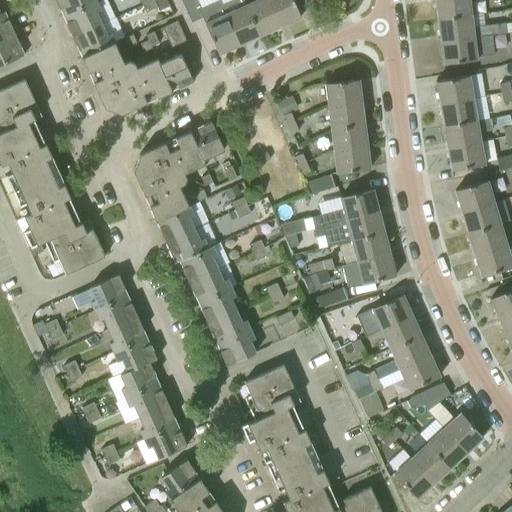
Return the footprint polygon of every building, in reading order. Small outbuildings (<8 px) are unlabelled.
[(55,0),(62,16),(97,1),(96,0),(55,0)] [(154,0),(154,1),(157,7),(159,11),(168,6),(165,0),(154,0)] [(183,0),(190,16),(202,11),(197,0),(183,0)] [(259,36),(279,27),(267,0),(256,0),(246,5),(259,36)] [(267,0),(279,27),(300,17),(292,0),(267,0)] [(471,15),(469,0),(434,0),(437,20),(471,15)] [(72,36),(102,23),(96,12),(101,10),(97,1),(62,16),(72,36)] [(154,1),(143,6),(145,12),(157,7),(154,1)] [(239,45),(259,36),(246,5),(225,14),(239,45)] [(0,39),(14,33),(4,12),(0,14),(0,15),(0,14),(0,39)] [(218,54),(239,45),(225,14),(204,23),(218,54)] [(437,20),(440,41),(474,37),(490,35),(490,34),(497,33),(507,32),(505,23),(473,27),(471,15),(437,20)] [(171,47),(186,40),(177,20),(162,27),(171,47)] [(81,57),(114,42),(116,42),(111,32),(107,34),(102,23),(72,36),(81,57)] [(147,40),(150,47),(158,44),(153,31),(145,35),(147,40)] [(0,65),(24,55),(14,33),(0,39),(0,65)] [(124,37),(128,45),(136,42),(132,34),(124,37)] [(443,64),(477,60),(474,37),(440,41),(443,64)] [(150,47),(147,40),(140,42),(142,51),(150,47)] [(90,77),(123,62),(114,42),(81,57),(90,77)] [(159,62),(172,91),(193,81),(180,53),(159,62)] [(151,100),(172,91),(159,62),(157,58),(136,67),(151,100)] [(121,114),(151,100),(136,67),(134,62),(128,60),(123,62),(90,77),(104,107),(121,114)] [(439,104),(473,99),(469,76),(435,82),(439,104)] [(6,176),(13,191),(58,170),(45,143),(39,146),(28,122),(41,116),(24,79),(0,89),(0,164),(0,166),(7,163),(12,173),(6,176)] [(328,107),(361,102),(358,79),(325,84),(328,107)] [(501,94),(511,92),(508,81),(499,84),(501,94)] [(511,99),(511,92),(501,94),(503,104),(511,100),(511,99)] [(292,95),(277,102),(282,114),(297,107),(292,95)] [(443,126),(477,120),(473,99),(439,104),(443,126)] [(330,129),(364,125),(361,102),(328,107),(330,129)] [(286,125),(295,121),(291,112),(282,116),(286,125)] [(447,148),(481,142),(477,120),(443,126),(447,148)] [(203,159),(223,150),(211,121),(190,131),(203,159)] [(295,121),(286,125),(289,134),(298,130),(295,121)] [(333,151),(367,147),(364,125),(330,129),(333,151)] [(504,137),(511,135),(511,126),(511,125),(502,127),(504,137)] [(204,163),(203,159),(190,131),(169,140),(184,173),(204,163)] [(186,178),(184,173),(169,140),(139,154),(132,171),(145,199),(179,186),(184,183),(186,178)] [(451,171),(485,165),(481,142),(447,148),(451,171)] [(367,147),(333,151),(336,173),(370,169),(367,147)] [(297,166),(306,162),(302,153),(293,157),(297,166)] [(511,167),(511,153),(509,155),(496,157),(499,171),(511,167)] [(306,162),(297,166),(301,175),(310,171),(306,162)] [(236,177),(231,165),(230,165),(223,169),(222,169),(228,181),(236,177)] [(58,170),(13,191),(20,206),(25,203),(30,213),(23,216),(29,229),(23,231),(30,247),(28,248),(31,256),(43,251),(39,243),(43,241),(53,263),(59,260),(65,274),(104,256),(87,219),(74,225),(63,201),(70,198),(58,170)] [(212,182),(208,174),(200,178),(204,186),(212,182)] [(329,174),(306,182),(310,195),(333,187),(329,174)] [(461,212),(494,202),(488,180),(455,190),(461,212)] [(237,184),(223,190),(228,200),(241,194),(237,184)] [(145,199),(155,221),(189,208),(188,206),(179,186),(145,199)] [(345,219),(378,211),(372,188),(339,197),(342,209),(311,218),(313,228),(345,219)] [(195,193),(198,202),(206,198),(203,189),(195,193)] [(232,202),(235,210),(247,204),(243,197),(232,202)] [(467,233),(501,223),(494,202),(461,212),(467,233)] [(247,204),(235,210),(238,217),(250,212),(247,204)] [(155,221),(164,242),(195,230),(190,217),(194,215),(190,206),(188,206),(189,208),(155,221)] [(350,241),(384,232),(378,211),(345,219),(313,228),(316,238),(324,236),(326,246),(350,240),(350,241)] [(307,229),(304,218),(281,224),(285,235),(295,232),(307,229)] [(474,255),(507,245),(501,223),(467,233),(474,255)] [(178,261),(209,247),(208,246),(204,237),(199,239),(195,230),(164,242),(174,263),(179,261),(178,261)] [(298,245),(295,232),(284,236),(289,247),(298,245)] [(356,262),(389,253),(384,232),(350,241),(356,262)] [(249,245),(252,253),(264,247),(260,239),(249,245)] [(179,261),(188,282),(218,269),(213,257),(217,255),(213,244),(208,246),(209,247),(178,261),(179,261)] [(480,277),(511,267),(511,260),(507,245),(474,255),(480,277)] [(264,247),(252,253),(255,261),(267,255),(264,247)] [(389,253),(356,262),(342,265),(348,285),(361,282),(385,276),(386,278),(395,276),(389,253)] [(314,273),(334,268),(331,258),(308,264),(310,274),(314,273)] [(197,303),(232,287),(227,277),(223,279),(218,269),(188,282),(197,303)] [(308,292),(320,287),(314,273),(310,274),(302,278),(308,292)] [(94,310),(127,295),(118,274),(89,287),(76,293),(86,314),(94,310)] [(264,288),(268,296),(280,290),(276,283),(264,288)] [(207,323),(237,310),(232,299),(236,297),(232,287),(197,303),(207,323)] [(320,308),(347,299),(343,287),(316,297),(320,308)] [(499,320),(511,314),(511,288),(490,298),(499,320)] [(280,290),(268,296),(271,303),(283,298),(280,290)] [(381,328),(411,315),(402,294),(394,298),(393,296),(370,306),(381,328)] [(107,329),(137,316),(127,295),(94,310),(99,319),(102,318),(107,329)] [(249,329),(247,325),(244,320),(242,321),(237,310),(207,323),(216,344),(249,329)] [(278,325),(293,318),(289,310),(274,317),(278,325)] [(507,340),(511,337),(511,314),(499,320),(507,340)] [(390,349),(421,335),(411,315),(381,328),(380,329),(390,349)] [(112,352),(146,337),(137,316),(107,329),(112,341),(108,343),(112,352)] [(37,336),(47,332),(59,326),(55,319),(44,324),(33,329),(37,336)] [(59,326),(47,332),(51,340),(63,334),(59,326)] [(249,329),(216,344),(226,366),(254,352),(248,340),(253,338),(249,329)] [(394,360),(365,374),(369,383),(430,355),(421,335),(390,349),(394,360)] [(116,362),(122,360),(126,370),(126,371),(149,361),(149,362),(156,359),(146,337),(112,352),(116,362)] [(344,338),(337,341),(339,347),(346,344),(344,338)] [(359,339),(351,343),(355,352),(363,348),(359,339)] [(374,391),(403,379),(408,390),(439,376),(430,355),(369,383),(369,384),(355,391),(354,391),(358,399),(358,398),(366,417),(382,410),(374,391)] [(63,365),(66,373),(77,367),(74,360),(63,365)] [(119,388),(124,398),(158,383),(149,362),(149,361),(126,371),(126,370),(118,374),(124,385),(119,388)] [(271,476),(317,454),(305,427),(298,430),(287,406),(300,400),(282,363),(243,381),(250,395),(244,398),(254,419),(241,425),(248,441),(254,439),(259,451),(265,448),(270,458),(264,461),(271,476)] [(77,367),(66,373),(69,381),(80,375),(77,367)] [(423,402),(427,411),(450,394),(443,382),(409,397),(410,398),(413,405),(413,406),(423,402)] [(138,417),(168,404),(158,383),(124,398),(128,407),(132,405),(138,417)] [(413,405),(410,398),(401,402),(405,409),(413,405)] [(82,407),(85,415),(97,409),(93,401),(82,407)] [(138,430),(143,440),(177,425),(168,404),(138,417),(143,428),(138,430)] [(97,409),(85,415),(89,423),(100,417),(97,409)] [(443,428),(466,453),(483,437),(460,412),(443,428)] [(147,450),(153,447),(158,458),(186,445),(177,425),(143,440),(147,450)] [(388,432),(382,425),(375,431),(381,438),(380,439),(387,447),(395,440),(388,432)] [(403,432),(396,425),(388,432),(395,440),(403,432)] [(426,443),(449,468),(466,453),(443,428),(426,443)] [(101,449),(104,456),(116,451),(112,443),(101,449)] [(410,458),(433,483),(449,468),(426,443),(410,458)] [(116,451),(104,456),(107,464),(119,459),(116,451)] [(330,481),(317,454),(271,476),(278,491),(284,488),(288,499),(282,501),(286,511),(384,511),(373,488),(371,484),(343,497),(346,503),(335,508),(323,485),(330,481)] [(433,483),(410,458),(393,473),(416,498),(433,483)] [(160,477),(173,495),(199,477),(186,459),(160,477)] [(169,498),(178,511),(188,511),(212,496),(199,477),(173,495),(169,498)] [(222,511),(212,496),(188,511),(222,511)] [(147,511),(151,511),(153,511),(160,506),(154,499),(144,507),(147,511)] [(126,501),(119,505),(123,511),(130,507),(126,501)]
